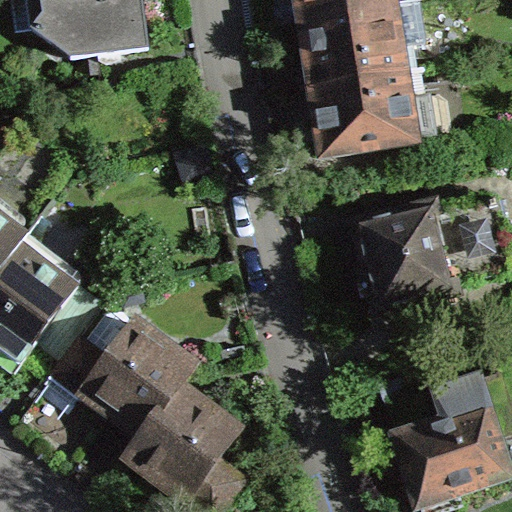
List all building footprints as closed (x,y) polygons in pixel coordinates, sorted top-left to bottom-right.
[(44,1),(43,0),(10,0),(15,32),(32,29),(43,15),(41,1),(44,1)] [(43,0),(44,1),(41,1),(43,15),(32,29),(41,37),(71,60),(149,49),(142,0),(43,0)] [(393,0),(296,0),(301,23),(395,8),(393,0)] [(395,8),(301,23),(303,35),(311,89),(405,74),(417,72),(413,48),(425,46),(419,4),(395,8)] [(322,157),(416,142),(405,74),(311,89),(314,103),(322,157)] [(452,287),(511,271),(511,254),(497,196),(434,212),(433,208),(427,209),(363,225),(358,226),(359,231),(360,231),(364,249),(370,271),(363,279),(367,295),(377,300),(378,304),(377,304),(379,310),(384,308),(448,292),(454,291),(452,287)] [(27,235),(0,214),(0,271),(20,244),(27,235)] [(103,305),(20,244),(0,271),(0,365),(14,376),(39,341),(63,359),(78,339),(103,305)] [(53,373),(141,439),(179,387),(195,367),(149,334),(134,323),(107,360),(78,339),(63,359),(53,373)] [(466,386),(443,393),(441,389),(407,400),(401,380),(381,386),(398,438),(396,438),(418,506),(421,505),(423,511),(443,511),(461,506),(457,494),(509,477),(497,440),(511,435),(511,355),(494,362),(498,375),(466,386)] [(191,396),(179,387),(141,439),(126,459),(194,509),(216,480),(235,494),(245,481),(226,467),(224,470),(216,464),(240,432),(191,396)]
